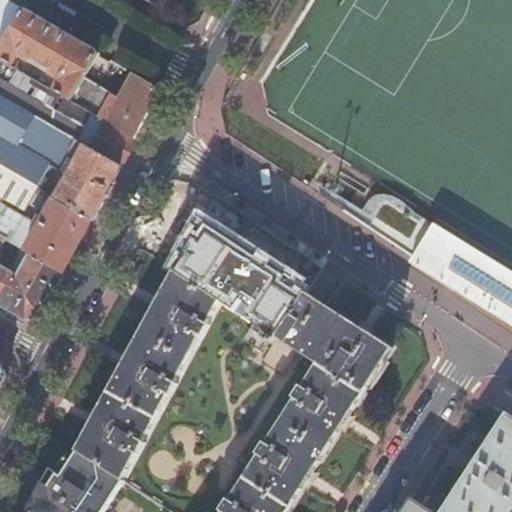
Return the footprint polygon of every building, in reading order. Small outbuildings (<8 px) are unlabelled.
[(12,3),(7,0),(0,0),(0,51),(24,9),(12,3)] [(142,0),(161,10),(166,0),(142,0)] [(24,9),(0,51),(0,59),(11,67),(19,55),(29,60),(32,55),(55,69),(52,74),(62,80),(55,92),(71,102),(86,78),(100,54),(58,30),(24,9)] [(11,67),(0,59),(0,95),(77,141),(79,142),(94,115),(71,102),(55,92),(11,67)] [(163,91),(133,74),(106,122),(137,140),(156,104),(163,91)] [(94,115),(100,119),(114,94),(86,78),(71,102),(94,115)] [(77,141),(0,95),(0,165),(12,173),(38,187),(48,169),(55,157),(66,163),(77,141)] [(137,140),(106,122),(100,119),(94,115),(79,142),(122,167),(130,153),(137,140)] [(117,177),(122,167),(79,142),(77,141),(66,163),(55,157),(48,169),(66,179),(59,193),(53,190),(50,195),(56,198),(93,220),(117,177)] [(0,193),(12,173),(0,165),(0,193)] [(47,214),(56,198),(50,195),(38,187),(12,173),(0,193),(0,204),(36,224),(43,212),(47,214)] [(385,204),(387,203),(390,203),(511,277),(511,272),(416,214),(406,204),(402,201),(397,198),(391,196),(386,195),(380,195),(376,196),(370,199),(359,217),(371,224),(385,204)] [(89,228),(93,220),(56,198),(47,214),(43,212),(36,224),(0,204),(0,235),(7,240),(25,249),(65,272),(89,228)] [(371,224),(368,228),(409,255),(495,312),(511,322),(511,277),(390,203),(387,203),(385,204),(371,224)] [(280,276),(282,272),(245,247),(237,242),(234,240),(207,222),(205,226),(201,224),(199,227),(196,225),(181,252),(187,255),(176,272),(221,301),(254,323),(276,337),(305,293),(292,284),(289,282),(284,279),(280,276)] [(52,296),(65,272),(25,249),(17,263),(13,260),(10,265),(15,268),(12,272),(0,264),(0,302),(27,319),(42,315),(52,296)] [(79,452),(123,481),(138,453),(140,454),(146,443),(144,442),(157,418),(170,394),(172,395),(178,384),(176,383),(192,354),(202,336),(204,337),(210,326),(208,324),(221,301),(176,272),(175,271),(158,304),(125,363),(94,421),(78,452),(79,452)] [(288,511),(311,476),(347,422),(392,350),(365,332),(327,307),(316,300),(305,293),(276,337),(317,364),(302,388),(299,386),(293,396),(296,398),(266,444),(264,442),(257,453),(260,454),(230,501),(228,499),(221,510),(223,511),(222,511),(288,511)] [(261,337),(265,330),(254,323),(244,339),(262,351),(268,341),(261,337)] [(474,468),(445,511),(511,511),(511,416),(509,415),(474,468)] [(104,511),(124,481),(123,481),(79,452),(75,458),(67,470),(63,477),(58,474),(55,479),(51,485),(43,480),(38,491),(28,510),(31,511),(104,511)] [(67,470),(75,458),(74,457),(71,457),(68,457),(66,459),(65,461),(64,464),(64,465),(65,468),(67,470)] [(55,479),(58,474),(50,468),(43,480),(51,485),(55,479)] [(434,511),(413,498),(403,511),(434,511)]
